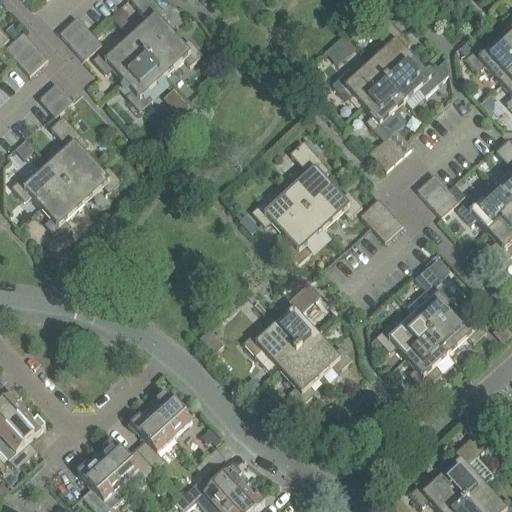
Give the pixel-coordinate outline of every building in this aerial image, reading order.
[(164,29),(170,23),(148,0),(140,0),(132,7),(149,26),(130,43),(148,63),(174,39),(164,29)] [(121,12),(111,21),(120,31),(126,26),(126,17),(121,12)] [(404,55),(410,49),(384,21),(372,33),(389,52),(370,69),(388,88),(414,65),(404,55)] [(511,23),(503,32),(508,38),(497,47),(511,63),(511,23)] [(68,49),(86,33),(77,24),(60,40),(68,49)] [(15,47),(22,40),(13,30),(6,36),(15,47)] [(94,41),(90,37),(86,33),(68,49),(76,57),(94,41)] [(0,53),(9,45),(0,34),(0,53)] [(32,48),(24,40),(24,39),(6,55),(14,63),(32,48)] [(189,45),(183,50),(174,39),(148,63),(166,82),(185,65),(190,71),(203,60),(189,45)] [(84,66),(101,50),(94,41),(76,57),(84,66)] [(344,42),(326,58),(338,71),(356,55),(344,42)] [(122,86),(148,63),(130,43),(111,61),(105,54),(93,65),(107,81),(113,75),(122,86)] [(484,72),(501,91),(511,80),(511,63),(497,47),(487,57),(481,51),(475,58),(466,48),(459,55),(467,64),(466,65),(478,78),(484,72)] [(22,72),(40,56),(32,48),(14,63),(22,72)] [(30,81),(48,65),(40,56),(22,72),(30,81)] [(147,99),(166,82),(148,63),(122,86),(132,96),(126,102),(140,117),(153,106),(147,99)] [(429,71),(423,76),(414,65),(388,88),(406,107),(424,90),(430,97),(443,86),(429,71)] [(435,77),(443,86),(448,80),(446,66),(435,77)] [(362,112),(388,88),(370,69),(352,86),(346,80),(334,91),(347,106),(353,101),(362,112)] [(323,78),(316,70),(303,82),(310,89),(323,78)] [(511,80),(501,91),(511,102),(511,105),(507,110),(511,115),(511,80)] [(387,124),(406,107),(388,88),(362,112),(372,122),(366,127),(380,142),(393,131),(387,124)] [(49,114),(66,99),(58,90),(41,106),(49,114)] [(101,94),(95,99),(100,104),(106,99),(101,94)] [(174,94),(163,103),(179,121),(189,112),(174,94)] [(56,123),(73,107),(66,99),(49,114),(56,123)] [(490,101),(480,110),(490,120),(494,117),(494,105),(490,101)] [(83,156),(89,151),(64,123),(51,134),(69,154),(50,171),(67,190),(93,167),(83,156)] [(412,152),(407,148),(397,136),(388,144),(403,160),(412,152)] [(395,168),(403,160),(388,144),(379,152),(395,168)] [(25,147),(15,156),(24,166),(33,157),(25,147)] [(511,149),(509,147),(496,158),(511,175),(511,178),(495,194),(511,212),(511,149)] [(323,182),(329,177),(304,149),(291,160),(309,179),(290,196),(307,216),(333,192),(323,182)] [(386,176),(395,168),(379,152),(371,160),(386,176)] [(108,172),(102,177),(93,167),(67,190),(85,209),(104,192),(109,199),(122,187),(108,172)] [(42,213),(67,190),(50,171),(31,188),(25,181),(12,193),(26,208),(32,203),(42,213)] [(443,189),(440,186),(435,181),(418,197),(421,200),(426,206),(443,189)] [(451,198),(447,194),(443,189),(426,206),(434,214),(451,198)] [(66,226),(85,209),(67,190),(42,213),(51,224),(45,229),(59,244),(72,233),(66,226)] [(456,191),(450,196),(460,207),(465,202),(456,191)] [(348,198),(343,203),(333,192),(307,216),(325,235),(344,218),(349,224),(362,213),(348,198)] [(487,237),(511,214),(511,212),(495,194),(477,211),(471,205),(458,216),(471,231),(477,226),(487,237)] [(282,239),(307,216),(290,196),(271,214),(265,207),(252,218),(266,233),(272,228),(282,239)] [(442,223),(459,207),(451,198),(434,214),(442,223)] [(369,230),(387,214),(378,206),(361,221),(369,230)] [(395,223),(394,222),(387,214),(369,230),(377,238),(395,223)] [(511,250),(511,249),(511,248),(511,214),(487,237),(496,247),(490,252),(504,267),(511,260),(511,250)] [(306,252),(325,235),(307,216),(282,239),(291,250),(285,255),(299,270),(312,258),(306,252)] [(243,223),(240,225),(252,238),(254,236),(259,232),(247,219),(243,223)] [(385,247),(403,232),(395,223),(377,238),(385,247)] [(448,307),(454,302),(428,274),(415,285),(433,304),(414,321),(432,340),(457,317),(448,307)] [(301,320),(320,303),(308,290),(280,315),(286,321),(275,331),(298,357),(318,339),(301,320)] [(472,322),(467,328),(457,317),(432,340),(449,360),(467,343),(474,349),(486,338),(472,322)] [(406,364),(432,340),(414,321),(395,338),(390,332),(376,343),(390,359),(396,353),(406,364)] [(505,349),(511,342),(511,338),(504,329),(494,338),(505,349)] [(279,375),(298,357),(275,331),(264,341),(259,335),(243,349),(255,362),(262,356),(279,375)] [(216,341),(210,334),(209,336),(201,342),(207,349),(216,341)] [(341,352),(335,358),(318,339),(298,357),(321,383),(332,373),(338,379),(353,365),(341,352)] [(431,377),(449,360),(432,340),(406,364),(415,374),(409,380),(423,395),(436,383),(431,377)] [(311,392),(321,383),(298,357),(279,375),(296,393),(289,399),(301,412),(317,398),(311,392)] [(255,383),(246,392),(252,398),(261,390),(255,383)] [(0,442),(0,443),(30,416),(14,398),(0,410),(0,442)] [(175,444),(193,428),(166,398),(148,414),(175,444)] [(425,404),(416,413),(421,418),(430,409),(425,404)] [(158,459),(175,444),(148,414),(130,430),(145,446),(137,454),(155,474),(164,466),(158,459)] [(317,415),(311,420),(318,428),(324,423),(317,415)] [(29,448),(45,433),(30,416),(0,443),(0,442),(0,458),(7,466),(8,466),(17,475),(37,457),(29,448)] [(221,447),(209,434),(199,443),(207,451),(210,448),(215,453),(221,447)] [(487,454),(475,440),(447,466),(452,472),(442,481),(465,507),(485,489),(492,483),(475,464),(487,454)] [(137,454),(127,462),(112,446),(95,462),(122,491),(138,477),(145,484),(155,474),(137,454)] [(225,464),(225,463),(217,454),(197,473),(205,482),(225,464)] [(121,493),(122,491),(95,462),(77,478),(92,494),(82,503),(90,511),(113,511),(127,500),(121,493)] [(200,511),(226,511),(250,491),(234,473),(204,500),(195,490),(175,509),(177,511),(191,511),(196,507),(200,511)] [(434,511),(459,511),(465,507),(442,481),(432,491),(426,485),(411,499),(422,511),(429,506),(434,511)] [(502,508),(485,490),(485,489),(465,507),(469,511),(511,511),(511,507),(508,503),(502,508)] [(260,511),(265,508),(250,491),(226,511),(260,511)]
